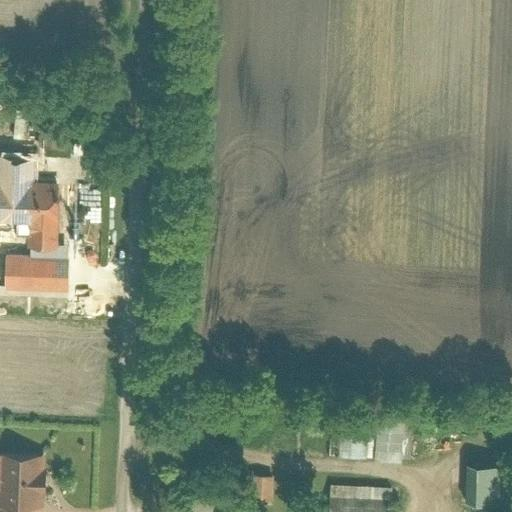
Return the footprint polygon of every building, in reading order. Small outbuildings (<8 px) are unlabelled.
[(70,121),(44,120),(43,152),(69,153),(70,121)] [(57,179),(0,176),(0,214),(23,215),(22,243),(55,244),(57,179)] [(364,414),(336,412),(334,452),(362,454),(364,414)] [(400,416),(372,414),(370,455),(398,456),(400,416)] [(44,450),(0,449),(0,501),(17,502),(42,503),(44,450)] [(507,462),(468,461),(466,499),(505,501),(507,462)] [(271,473),(240,472),(239,497),(270,498),(271,473)] [(398,494),(396,482),(380,484),(382,496),(398,494)] [(389,511),(391,497),(326,494),(325,511),(389,511)] [(0,511),(16,511),(17,502),(0,501),(0,511)]
